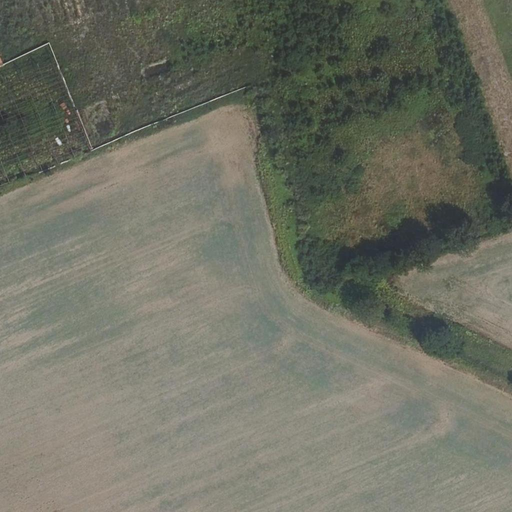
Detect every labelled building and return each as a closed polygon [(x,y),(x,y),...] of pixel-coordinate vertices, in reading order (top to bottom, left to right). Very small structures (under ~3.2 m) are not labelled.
[(2,0),(15,33),(55,18),(59,14),(53,0),(2,0)] [(109,7),(110,24),(145,19),(145,17),(153,16),(151,7),(144,8),(143,2),(113,7),(109,7)] [(41,32),(47,48),(68,39),(67,36),(80,31),(83,39),(94,34),(84,10),(40,29),(41,32)] [(155,37),(168,48),(176,38),(162,28),(155,37)] [(41,32),(0,51),(0,63),(3,69),(47,48),(41,32)] [(141,86),(75,114),(91,153),(156,127),(147,102),(141,86)]
